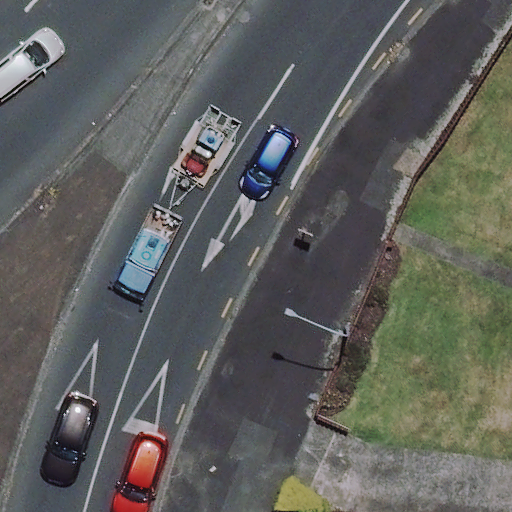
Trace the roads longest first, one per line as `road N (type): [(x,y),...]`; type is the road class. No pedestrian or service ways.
road 1 (primary): [(315,0),(250,85),(101,392),(63,511)]
road 2 (primary): [(0,98),(97,0)]
